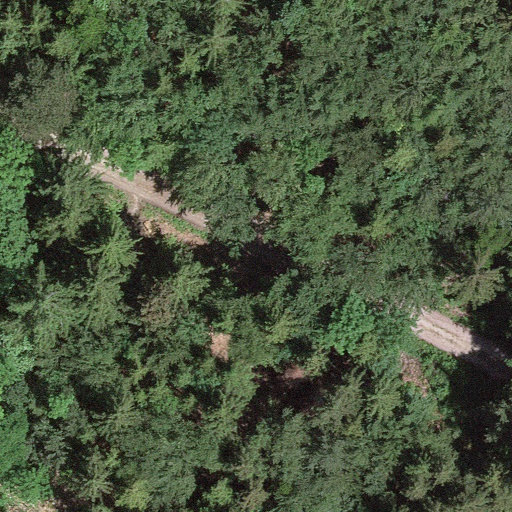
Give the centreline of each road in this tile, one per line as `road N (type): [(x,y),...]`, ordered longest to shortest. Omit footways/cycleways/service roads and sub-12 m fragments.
road 1 (track): [(511,370),(0,111)]
road 2 (track): [(336,276),(285,385),(149,511)]
road 3 (track): [(282,249),(271,0)]
